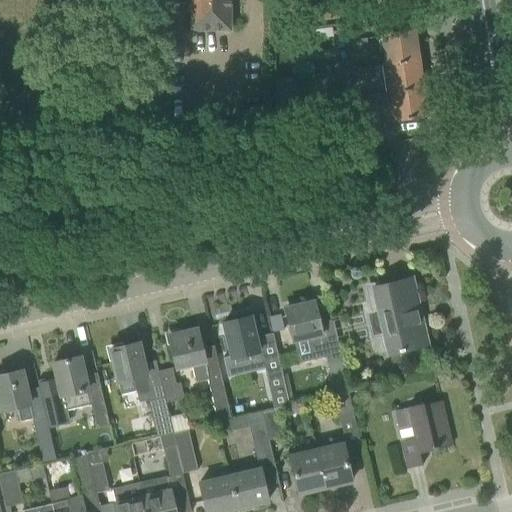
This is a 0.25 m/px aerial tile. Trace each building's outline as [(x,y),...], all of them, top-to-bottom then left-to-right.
[(191,0),(191,30),(230,30),(229,0),(191,0)] [(418,59),(414,33),(414,31),(378,36),(380,49),(384,48),(386,63),(418,59)] [(368,49),(367,38),(351,40),(352,51),(368,49)] [(422,86),(418,59),(386,63),(382,64),(384,77),(388,76),(390,91),(422,86)] [(372,77),(371,67),(355,69),(357,80),(372,77)] [(426,115),(422,86),(390,91),(386,91),(388,105),(392,104),(394,120),(426,115)] [(375,94),(359,96),(361,107),(376,105),(375,94)] [(372,318),(370,322),(371,327),(375,331),(379,334),(383,333),(388,332),(393,353),(389,353),(396,380),(406,378),(400,351),(408,349),(427,345),(422,325),(420,326),(417,312),(415,304),(417,304),(412,278),(411,279),(387,284),(380,286),(373,287),(378,312),(374,313),(372,318)] [(314,301),(285,308),(290,327),(293,340),(298,363),(325,357),(327,366),(341,363),(337,345),(332,326),(320,328),(314,301)] [(237,319),(223,323),(228,342),(231,358),(224,359),(228,376),(252,370),(264,368),(267,378),(282,374),(279,360),(274,341),(261,344),(259,336),(255,337),(250,314),(237,317),(237,319)] [(231,418),(220,372),(215,353),(203,356),(197,329),(169,336),(177,369),(191,365),(195,383),(208,380),(218,422),(231,418)] [(165,402),(159,377),(157,368),(145,370),(138,342),(122,346),(121,344),(107,347),(110,360),(113,360),(118,382),(132,379),(136,395),(149,392),(151,399),(148,400),(156,437),(160,436),(172,433),(169,417),(165,402)] [(99,381),(95,382),(87,384),(80,356),(53,363),(64,411),(90,404),(96,429),(109,426),(99,381)] [(56,460),(45,414),(40,395),(28,398),(22,370),(5,374),(4,372),(0,372),(0,404),(1,410),(17,406),(20,421),(32,418),(43,463),(56,460)] [(180,382),(175,384),(173,374),(159,377),(165,402),(180,399),(183,394),(180,382)] [(354,420),(348,392),(333,396),(340,423),(354,420)] [(440,401),(424,405),(424,403),(407,407),(414,437),(401,440),(408,468),(422,465),(420,453),(451,446),(440,401)] [(277,409),(261,413),(267,440),(269,439),(283,436),(277,409)] [(278,480),(269,439),(267,440),(261,413),(248,416),(260,468),(230,475),(237,508),(268,501),(263,483),(278,480)] [(184,414),(169,417),(172,433),(173,433),(188,429),(184,414)] [(197,470),(188,429),(173,433),(183,473),(197,470)] [(173,433),(172,433),(160,436),(170,476),(183,473),(173,433)] [(351,482),(346,462),(342,443),(316,449),(325,488),(351,482)] [(325,488),(316,449),(290,455),(299,494),(325,488)] [(88,464),(89,464),(87,455),(71,459),(80,496),(95,493),(88,464)] [(102,461),(95,463),(89,464),(88,464),(95,493),(108,490),(102,461)] [(0,474),(0,483),(5,507),(22,503),(15,471),(0,474)] [(221,511),(237,508),(230,475),(199,482),(206,511),(221,511)] [(169,490),(166,478),(166,476),(139,482),(145,511),(174,511),(170,490),(169,490)] [(145,511),(139,482),(123,486),(112,488),(115,503),(117,511),(145,511)] [(83,511),(84,511),(83,511),(80,497),(51,504),(53,511),(83,511)]
